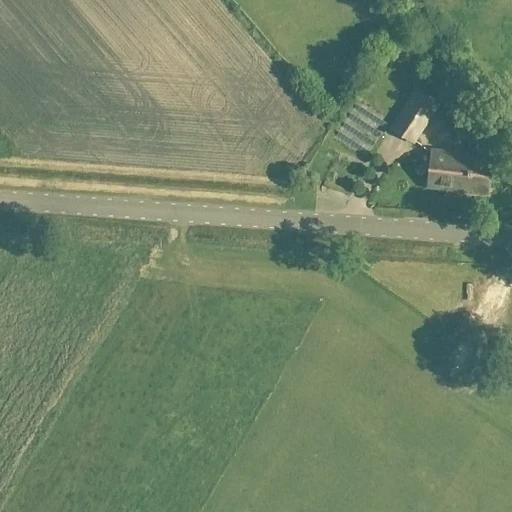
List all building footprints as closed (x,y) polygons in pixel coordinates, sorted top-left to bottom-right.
[(404,44),(392,37),(378,59),(390,66),(404,44)] [(436,107),(415,93),(390,130),(412,144),(436,107)] [(363,114),(348,142),(372,156),(388,128),(363,114)] [(426,189),(486,196),(491,158),(430,152),(426,189)] [(333,182),(354,183),(355,166),(334,165),(333,182)]
